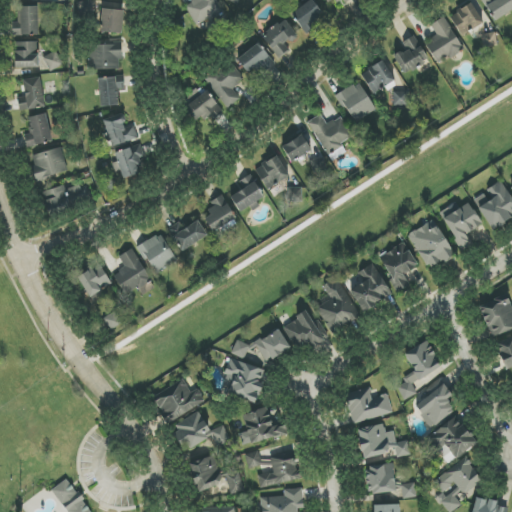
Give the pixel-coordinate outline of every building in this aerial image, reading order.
[(194,0),(184,6),(197,26),(208,19),(210,21),(224,12),(216,0),(194,0)] [(323,14),(312,0),(310,0),(292,14),(304,29),(323,14)] [(511,0),(482,0),(494,20),(511,10),(511,0)] [(93,13),(90,1),(77,3),(79,16),(93,13)] [(451,13),(459,35),(483,26),(475,4),(451,13)] [(38,6),(20,7),(20,21),(13,21),(14,36),(38,35),(38,6)] [(123,10),(102,9),(101,33),(122,34),(123,10)] [(426,42),(437,64),(463,51),(445,17),(431,25),(437,36),(426,42)] [(286,47),(298,37),(285,20),(262,37),(279,59),(290,51),(286,47)] [(481,35),(484,49),(498,45),(495,32),(481,35)] [(404,42),(407,48),(394,55),(404,74),(428,61),(415,36),(404,42)] [(38,42),(15,42),(16,69),(39,68),(38,42)] [(119,69),(119,61),(123,61),(122,43),(88,44),(89,70),(119,69)] [(237,58),(247,74),(256,68),(261,75),(269,69),(263,60),(268,57),(259,43),(237,58)] [(43,57),(49,72),(63,66),(57,51),(43,57)] [(205,77),(226,109),(240,100),(233,88),(244,81),(230,60),(205,77)] [(395,81),(382,61),(360,74),(374,95),(395,81)] [(24,97),(17,98),(19,111),(44,109),(42,77),(23,79),(24,97)] [(117,90),(124,90),(124,77),(98,78),(99,107),(118,106),(117,90)] [(360,82),(337,94),(353,124),(376,112),(360,82)] [(202,118),(208,125),(219,117),(213,109),(218,105),(206,91),(185,108),(197,122),(202,118)] [(25,135),(26,146),(52,143),(47,114),(27,117),(30,135),(25,135)] [(138,139),(134,125),(126,128),(122,114),(103,119),(110,147),(138,139)] [(308,122),(330,160),(341,154),(337,148),(353,138),(341,117),(327,125),(320,115),(308,122)] [(282,147),(291,162),(311,150),(302,135),(282,147)] [(139,174),(137,166),(145,163),(139,145),(114,153),(123,179),(139,174)] [(37,180),(67,173),(62,148),(32,155),(37,180)] [(289,177),(277,156),(255,169),(267,190),(289,177)] [(314,175),(327,171),(324,157),(310,161),(314,175)] [(231,196),(239,214),(258,205),(256,201),(262,198),(252,175),(238,181),(242,191),(231,196)] [(485,193),(473,201),(492,230),(511,217),(511,198),(500,181),(484,191),(485,193)] [(42,192),(49,214),(92,201),(86,184),(66,190),(64,185),(42,192)] [(459,208),(456,203),(440,213),(462,251),(472,245),(465,234),(482,224),(469,202),(459,208)] [(221,207),(219,204),(202,214),(213,233),(221,228),(223,232),(238,223),(226,204),(221,207)] [(455,254),(433,219),(408,235),(430,270),(455,254)] [(179,222),(168,229),(181,252),(207,236),(198,220),(184,229),(179,222)] [(138,247),(154,274),(177,260),(160,233),(138,247)] [(410,286),(403,274),(417,266),(405,244),(379,257),(398,292),(410,286)] [(113,275),(125,295),(141,286),(145,293),(150,291),(146,285),(152,281),(132,249),(119,257),(125,268),(113,275)] [(113,287),(99,263),(76,278),(90,301),(113,287)] [(361,311),(391,297),(374,263),(358,271),(363,282),(350,289),(361,311)] [(316,309),(332,334),(358,318),(335,281),(324,288),(331,299),(316,309)] [(511,329),(511,307),(506,295),(478,307),(492,338),(511,329)] [(121,325),(116,312),(104,317),(109,329),(121,325)] [(295,344),(304,339),(310,349),(324,342),(308,312),(284,325),(295,344)] [(240,361),(258,349),(267,363),(290,348),(278,329),(247,349),(242,342),(232,348),(240,361)] [(511,337),(496,342),(504,369),(511,366),(511,337)] [(405,402),(418,395),(412,384),(441,368),(426,341),(404,354),(414,372),(402,379),(405,383),(397,388),(405,402)] [(232,357),(222,379),(234,384),(229,393),(252,404),(267,373),(232,357)] [(152,398),(165,419),(175,414),(177,418),(205,402),(198,389),(191,393),(183,380),(152,398)] [(452,396),(441,380),(425,391),(429,396),(415,406),(430,429),(455,412),(447,400),(452,396)] [(393,414),(388,395),(372,398),(370,388),(345,394),(353,424),(393,414)] [(288,436),(285,422),(271,425),(268,409),(243,414),(246,432),(239,433),(242,445),(288,436)] [(211,433),(198,412),(172,427),(187,452),(212,437),(219,449),(231,441),(222,426),(211,433)] [(476,446),(458,417),(428,436),(446,465),(476,446)] [(358,429),(362,458),(396,454),(397,457),(411,456),(409,441),(396,443),(394,431),(385,433),(384,425),(358,429)] [(249,469),(263,465),(258,451),(245,455),(249,469)] [(272,473),(258,475),(259,486),(297,482),(294,453),(270,456),(272,473)] [(190,462),(195,491),(221,486),(216,457),(190,462)] [(482,481),(467,458),(432,482),(442,497),(439,499),(447,511),(452,511),(462,506),(456,498),(482,481)] [(365,467),(367,494),(396,492),(393,465),(365,467)] [(225,474),(231,495),(245,491),(238,469),(225,474)] [(89,511),(69,479),(53,489),(66,511),(89,511)] [(403,499),(417,497),(414,483),(401,485),(403,499)] [(298,511),(299,509),(303,509),(302,489),(284,490),(284,497),(262,498),(262,511),(298,511)] [(506,511),(508,509),(496,506),(497,502),(476,497),(472,511),(506,511)]
